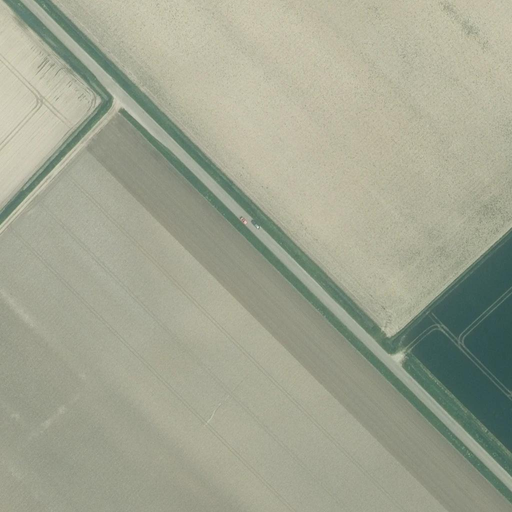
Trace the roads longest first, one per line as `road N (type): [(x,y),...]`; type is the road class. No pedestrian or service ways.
road 1 (unclassified): [(511,486),(27,0)]
road 2 (unknown): [(0,229),(125,97)]
